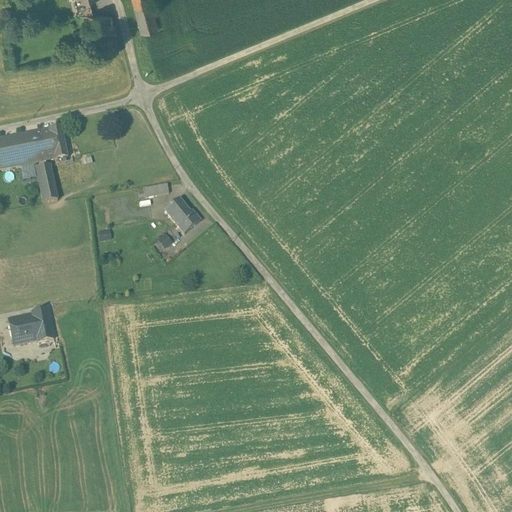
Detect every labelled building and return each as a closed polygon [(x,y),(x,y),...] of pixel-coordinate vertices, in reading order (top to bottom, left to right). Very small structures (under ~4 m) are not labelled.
[(88,0),(80,0),(78,1),(78,0),(77,0),(74,1),(78,15),(85,15),(93,15),(88,0)] [(149,0),(131,0),(140,33),(157,29),(149,0)] [(93,15),(85,15),(86,24),(83,23),(83,34),(115,36),(115,25),(112,25),(111,16),(93,15)] [(69,49),(62,51),(63,58),(71,56),(69,49)] [(43,147),(47,162),(54,161),(54,162),(67,159),(61,128),(48,130),(48,131),(28,135),(31,150),(43,147)] [(0,171),(47,162),(43,147),(31,150),(28,135),(0,140),(0,171)] [(58,201),(49,167),(35,170),(43,204),(58,201)] [(167,186),(138,191),(140,200),(169,195),(167,186)] [(164,212),(174,224),(190,211),(180,198),(164,212)] [(174,224),(184,236),(200,223),(190,211),(174,224)] [(109,232),(98,234),(100,243),(111,240),(109,232)] [(166,236),(159,241),(165,248),(171,243),(166,236)] [(46,311),(32,314),(32,316),(38,342),(38,344),(53,341),(46,311)] [(38,342),(32,316),(8,321),(13,347),(38,342)]
